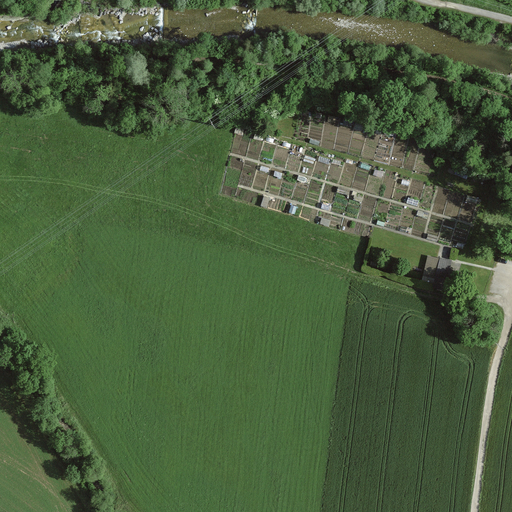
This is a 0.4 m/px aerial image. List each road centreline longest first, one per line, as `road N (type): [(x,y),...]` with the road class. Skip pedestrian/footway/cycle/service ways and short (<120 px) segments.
road 1 (track): [(511,303),(487,407),(476,511)]
road 2 (track): [(511,297),(430,294),(340,270)]
